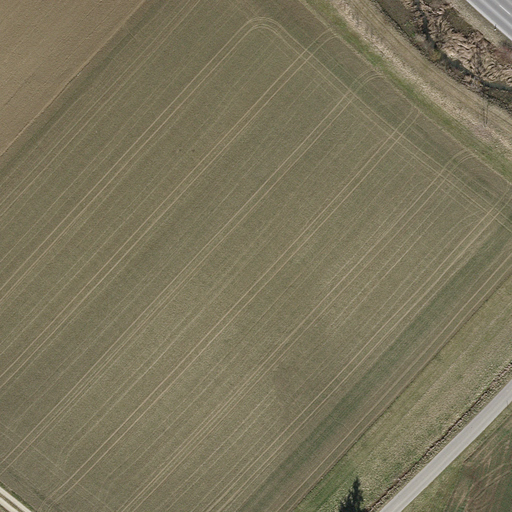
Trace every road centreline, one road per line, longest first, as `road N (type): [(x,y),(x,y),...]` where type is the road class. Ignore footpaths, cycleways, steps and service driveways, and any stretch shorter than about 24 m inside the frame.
road 1 (track): [(511,133),(418,64),(355,0)]
road 2 (track): [(511,381),(384,511)]
